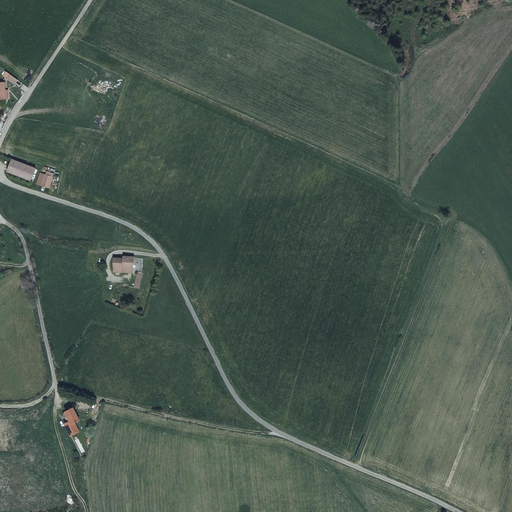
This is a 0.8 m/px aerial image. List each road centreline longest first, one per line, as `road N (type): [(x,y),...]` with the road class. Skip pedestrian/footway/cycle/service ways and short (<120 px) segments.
road 1 (unclassified): [(0,178),(127,222),(150,238),(237,396),(274,428),(457,511)]
road 2 (track): [(55,386),(187,419),(283,432)]
road 3 (track): [(55,386),(25,241),(0,219)]
